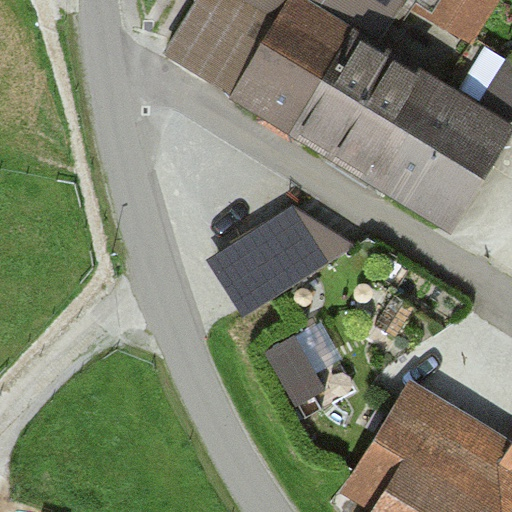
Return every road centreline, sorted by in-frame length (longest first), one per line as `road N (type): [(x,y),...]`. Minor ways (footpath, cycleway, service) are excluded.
road 1 (residential): [(129,137),(236,131),(511,316)]
road 2 (tertiary): [(276,511),(242,464),(171,306),(129,137)]
road 3 (tertiary): [(129,137),(105,0)]
